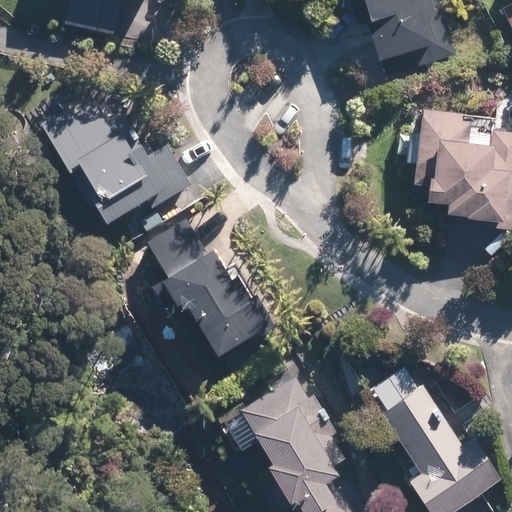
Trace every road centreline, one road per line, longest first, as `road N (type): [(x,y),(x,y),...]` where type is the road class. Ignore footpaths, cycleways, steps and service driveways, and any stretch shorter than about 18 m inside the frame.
road 1 (residential): [(313,206),(331,235),(378,277),(454,314),(511,326)]
road 2 (residential): [(313,206),(320,109),(300,58),(269,33),(227,41)]
road 3 (residential): [(227,41),(214,63),(218,117),(249,161),(313,206)]
